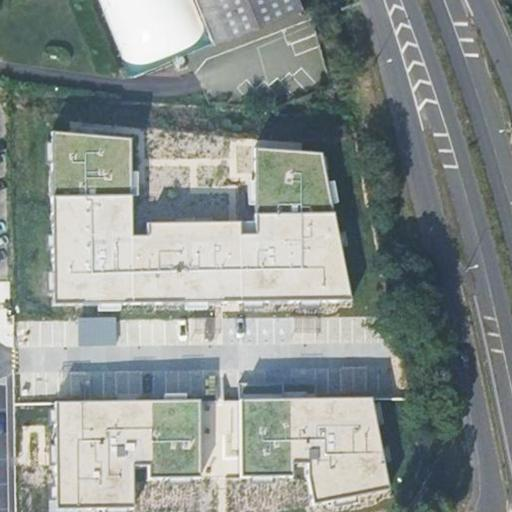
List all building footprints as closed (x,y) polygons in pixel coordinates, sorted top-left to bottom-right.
[(279,0),(173,0),(186,31),(190,40),(281,2),(279,0)] [(137,215),(61,216),(62,258),(89,257),(89,255),(138,254),(137,215)] [(258,257),(258,262),(280,261),(280,218),(222,218),(222,257),(258,257)] [(309,472),(308,457),(328,456),(327,410),(308,410),(307,359),(311,358),(310,334),(285,334),(285,359),(265,359),(266,473),(309,472)] [(127,436),(125,350),(80,350),(81,437),(127,436)]
